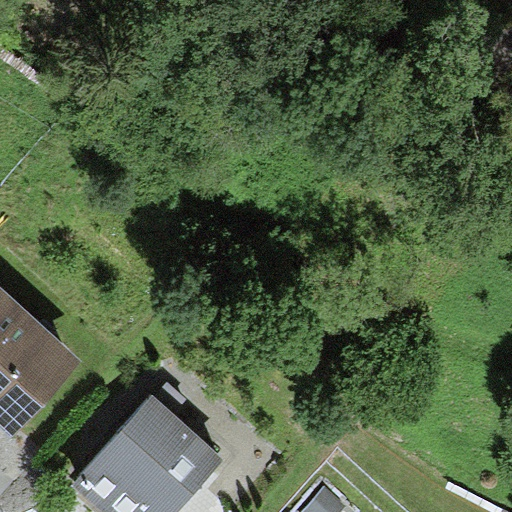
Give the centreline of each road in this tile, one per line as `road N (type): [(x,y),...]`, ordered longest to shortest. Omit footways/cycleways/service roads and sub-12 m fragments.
road 1 (track): [(235,0),(511,201)]
road 2 (residential): [(511,31),(468,45),(313,0)]
